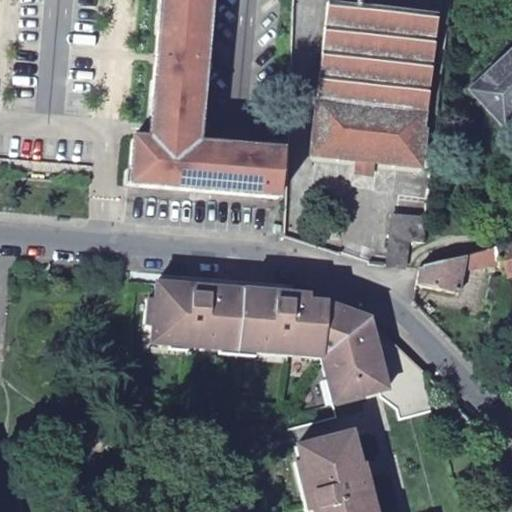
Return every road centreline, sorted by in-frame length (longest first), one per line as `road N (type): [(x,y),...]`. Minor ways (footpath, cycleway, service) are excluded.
road 1 (residential): [(96,250),(330,274),(376,295),(511,435)]
road 2 (residential): [(96,250),(107,138),(121,124),(133,0)]
